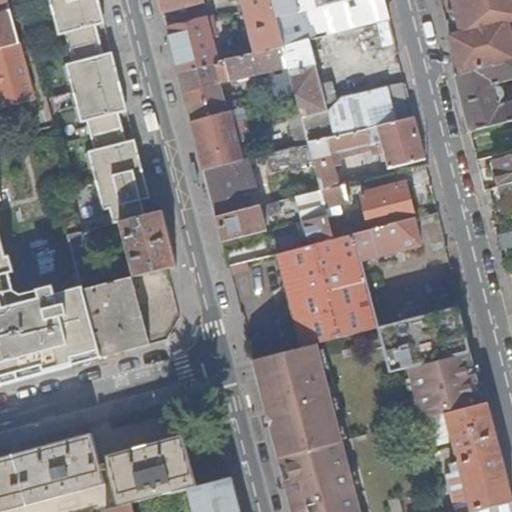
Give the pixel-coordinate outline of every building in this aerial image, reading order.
[(48,0),(54,21),(51,22),(55,37),(58,36),(58,38),(64,36),(67,48),(72,66),(66,67),(67,69),(64,70),(67,84),(70,84),(77,110),(74,111),(78,125),(81,124),(81,126),(87,125),(90,136),(95,153),(89,155),(89,156),(87,157),(90,170),(93,169),(100,195),(97,196),(101,211),(104,210),(104,212),(110,211),(114,225),(119,224),(144,217),(140,202),(136,188),(145,186),(134,144),(125,146),(117,115),(113,101),(122,99),(115,70),(105,72),(102,58),(94,28),(90,14),(99,11),(96,0),(48,0)] [(199,0),(157,0),(161,13),(168,11),(170,17),(186,13),(185,7),(200,3),(199,0)] [(282,47),(270,0),(240,0),(255,54),(282,47)] [(388,21),(382,0),(270,0),(282,47),(309,41),(378,24),(388,21)] [(511,0),(451,0),(457,18),(511,4),(511,0)] [(449,36),(459,74),(511,61),(511,4),(457,18),(461,33),(449,36)] [(0,13),(0,47),(17,43),(8,11),(0,13)] [(103,25),(99,11),(90,14),(94,28),(103,25)] [(211,18),(205,19),(210,39),(216,37),(211,18)] [(205,19),(165,29),(177,73),(217,64),(210,39),(205,19)] [(394,45),(388,21),(378,24),(383,47),(394,45)] [(287,68),(294,95),(299,114),(301,120),(327,113),(320,88),(315,66),(307,68),(306,63),(314,61),(309,41),(282,47),(287,68)] [(0,108),(31,100),(17,43),(0,47),(0,108)] [(217,64),(177,73),(189,122),(244,108),(242,101),(224,105),(219,84),(229,82),(229,83),(287,68),(282,47),(255,54),(217,64)] [(105,72),(115,70),(111,56),(102,58),(105,72)] [(467,131),(495,123),(511,119),(511,101),(505,103),(499,83),(511,79),(511,61),(459,74),(453,76),(467,131)] [(333,138),(413,118),(404,84),(341,100),(337,103),(327,113),(333,138)] [(320,88),(327,113),(337,103),(332,85),(320,88)] [(113,101),(117,115),(126,113),(122,99),(113,101)] [(244,108),(189,122),(202,171),(245,160),(253,158),(252,152),(239,155),(237,145),(235,138),(241,136),(243,136),(240,123),(247,121),(244,108)] [(307,145),(333,138),(327,113),(301,120),(307,144),(307,145)] [(301,120),(299,114),(288,117),(295,147),(307,144),(301,120)] [(312,165),(319,192),(337,187),(332,168),(330,159),(338,157),(371,149),(381,146),(383,155),(387,169),(424,160),(413,118),(333,138),(307,145),(312,165)] [(467,131),(472,149),(500,142),(495,123),(467,131)] [(295,147),(255,157),(257,164),(263,163),(265,171),(283,167),(285,171),(312,165),(307,145),(307,144),(295,147)] [(373,157),(383,155),(381,146),(371,149),(373,157)] [(340,166),(338,157),(330,159),(332,168),(340,166)] [(497,186),(511,182),(511,157),(491,163),(497,186)] [(245,160),(202,171),(214,218),(243,211),(239,195),(253,191),(245,160)] [(360,195),(369,231),(413,220),(404,184),(360,195)] [(319,192),(323,208),(348,202),(343,185),(337,187),(319,192)] [(136,188),(140,202),(148,200),(145,186),(136,188)] [(295,198),(302,222),(325,216),(323,208),(319,192),(295,198)] [(243,211),(214,218),(220,242),(266,231),(262,217),(280,213),(277,202),(243,211)] [(176,266),(162,213),(144,217),(119,224),(124,245),(119,246),(123,258),(127,257),(132,278),(176,266)] [(289,236),(224,254),(227,266),(275,254),(331,240),(325,216),(302,222),(306,237),(297,239),(289,236)] [(331,240),(275,254),(299,349),(314,345),(377,329),(360,262),(421,247),(413,220),(369,231),(331,240)] [(511,232),(495,237),(498,252),(511,248),(511,232)] [(82,290),(95,287),(82,234),(76,235),(68,237),(82,289),(82,290)] [(0,375),(14,372),(32,367),(41,365),(38,350),(64,343),(68,358),(98,350),(82,290),(82,289),(54,296),(51,286),(37,290),(39,300),(6,308),(0,284),(0,274),(11,271),(7,255),(2,256),(0,246),(0,375)] [(98,350),(100,358),(149,345),(131,278),(95,287),(82,290),(98,350)] [(404,322),(456,309),(455,304),(402,317),(404,322)] [(404,322),(377,329),(388,372),(406,368),(468,354),(456,309),(404,322)] [(299,349),(252,362),(282,476),(291,511),(306,511),(307,511),(358,511),(314,345),(299,349)] [(70,366),(100,358),(98,350),(68,358),(70,366)] [(355,357),(354,350),(342,353),(344,360),(355,357)] [(444,416),(482,406),(468,354),(406,368),(420,422),(444,416)] [(14,372),(17,381),(35,376),(32,367),(14,372)] [(14,372),(0,375),(0,385),(17,381),(14,372)] [(468,511),(473,511),(511,502),(487,405),(482,406),(444,416),(456,462),(448,464),(451,474),(458,471),(468,511)] [(106,469),(104,464),(99,465),(90,434),(0,458),(0,511),(104,485),(101,471),(106,469)] [(187,491),(195,488),(181,436),(103,457),(104,464),(106,469),(110,483),(117,509),(131,505),(187,491)] [(455,511),(468,511),(458,471),(451,474),(445,475),(455,511)] [(239,511),(230,479),(195,488),(187,491),(192,511),(239,511)] [(400,511),(397,499),(386,502),(388,511),(400,511)] [(511,511),(511,503),(511,502),(473,511),(511,511)]
